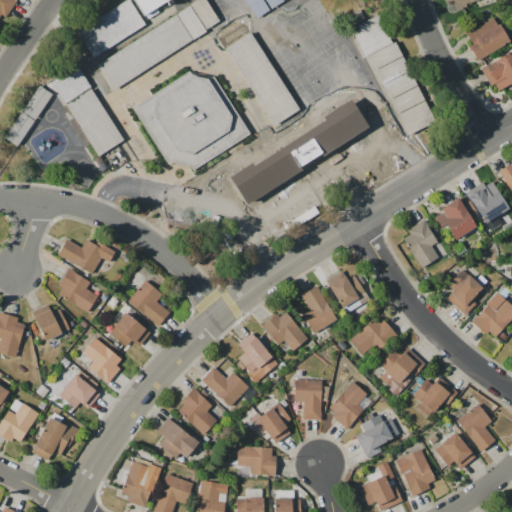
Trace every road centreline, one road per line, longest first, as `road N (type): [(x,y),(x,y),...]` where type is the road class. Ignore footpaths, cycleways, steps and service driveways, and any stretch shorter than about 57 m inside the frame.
road 1 (tertiary): [(511,121),(218,318),(140,395),(69,511)]
road 2 (residential): [(73,507),(468,505),(511,470)]
road 3 (residential): [(0,198),(79,209),(141,240),(181,268),(218,318)]
road 4 (residential): [(365,221),(442,331),(511,390)]
road 5 (residential): [(415,0),(436,56),(490,135)]
